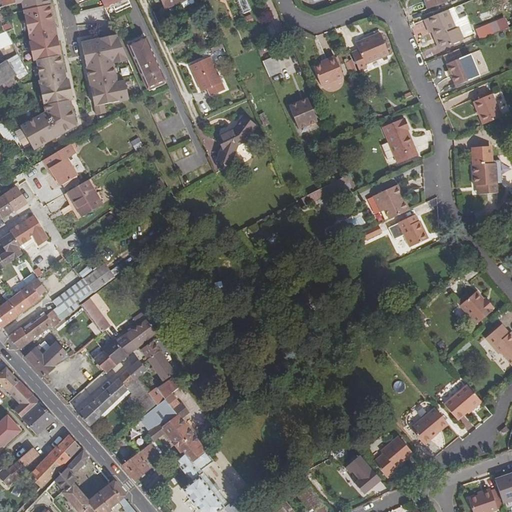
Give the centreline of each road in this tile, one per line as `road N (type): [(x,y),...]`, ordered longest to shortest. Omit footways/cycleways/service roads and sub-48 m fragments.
road 1 (residential): [(511,298),(462,241),(439,194),(437,123),(384,4),(314,27),(279,0)]
road 2 (tertiary): [(150,511),(69,419)]
